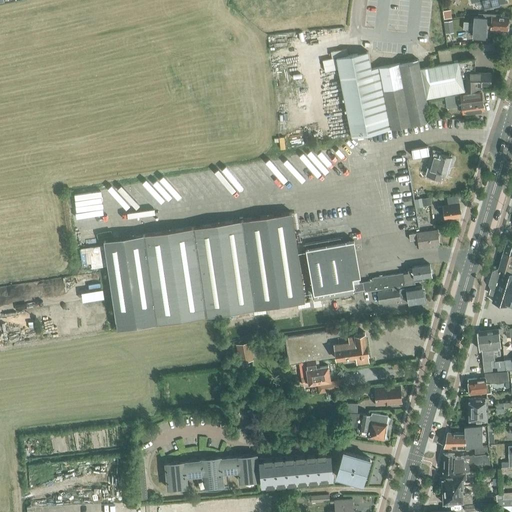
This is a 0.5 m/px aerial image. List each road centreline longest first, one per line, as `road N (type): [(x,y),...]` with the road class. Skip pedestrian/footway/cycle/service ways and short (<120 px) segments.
road 1 (primary): [(416,458),(511,133)]
road 2 (residential): [(416,458),(346,442),(257,447),(202,430),(165,440)]
